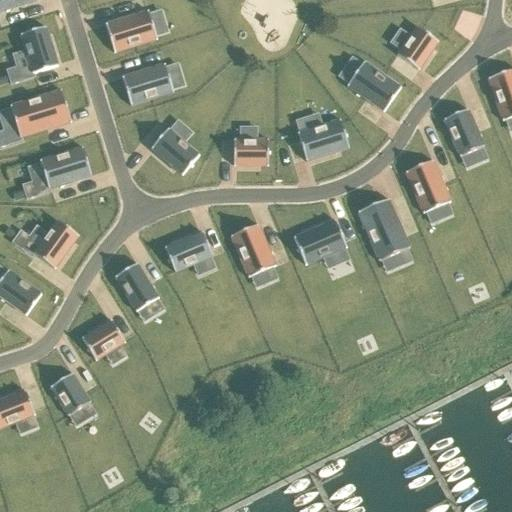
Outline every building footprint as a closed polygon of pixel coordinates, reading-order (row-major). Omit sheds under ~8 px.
[(0,0),(0,12),(40,2),(39,0),(0,0)] [(107,20),(117,50),(158,38),(149,7),(107,20)] [(416,69),(439,42),(404,14),(382,42),(416,69)] [(59,66),(47,24),(20,32),(32,74),(59,66)] [(387,114),(406,92),(362,54),(343,76),(387,114)] [(121,77),(131,105),(176,91),(166,63),(121,77)] [(511,71),(490,78),(504,120),(511,117),(511,71)] [(73,121),(64,89),(10,105),(19,137),(73,121)] [(470,107),(447,116),(461,156),(485,148),(470,107)] [(309,162),(352,149),(342,116),(299,130),(309,162)] [(150,150),(180,175),(199,153),(170,127),(150,150)] [(234,167),(269,167),(269,138),(234,138),(234,167)] [(91,176),(82,149),(42,161),(50,189),(91,176)] [(433,157),(404,170),(424,215),(454,202),(433,157)] [(387,198),(358,211),(379,261),(409,248),(387,198)] [(57,268),(80,235),(58,220),(35,253),(57,268)] [(336,220),(296,237),(307,263),(347,246),(336,220)] [(259,222),(233,233),(250,274),(276,263),(259,222)] [(204,229),(167,245),(179,273),(216,257),(204,229)] [(136,258),(114,271),(136,308),(158,295),(136,258)] [(0,296),(27,315),(42,293),(8,270),(0,281),(0,296)] [(110,320),(82,338),(96,359),(123,342),(110,320)] [(70,369),(49,382),(71,419),(92,406),(70,369)] [(27,394),(0,402),(0,426),(34,417),(27,394)]
